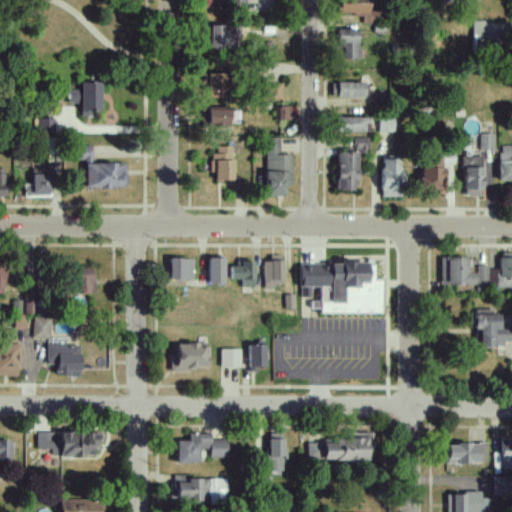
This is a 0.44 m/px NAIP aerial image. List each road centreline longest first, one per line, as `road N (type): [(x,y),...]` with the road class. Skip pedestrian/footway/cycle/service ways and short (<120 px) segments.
road 1 (residential): [(511,228),(0,226)]
road 2 (residential): [(511,407),(0,407)]
road 3 (residential): [(139,511),(137,226)]
road 4 (residential): [(411,511),(410,228)]
road 5 (residential): [(170,227),(168,0)]
road 6 (residential): [(312,226),(314,0)]
